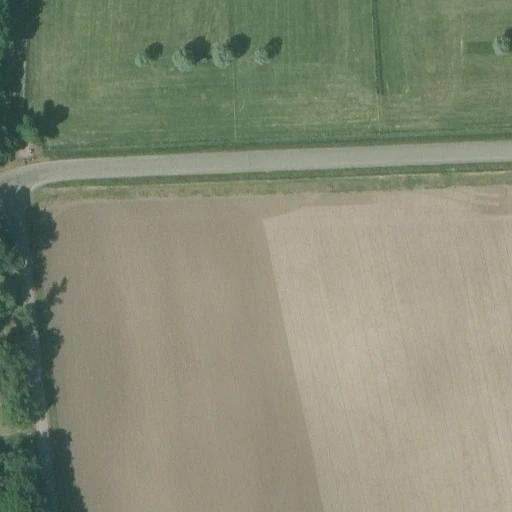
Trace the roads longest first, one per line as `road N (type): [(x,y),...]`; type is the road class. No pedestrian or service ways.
road 1 (unclassified): [(9,182),(45,171),(511,158)]
road 2 (unclassified): [(54,511),(9,182)]
